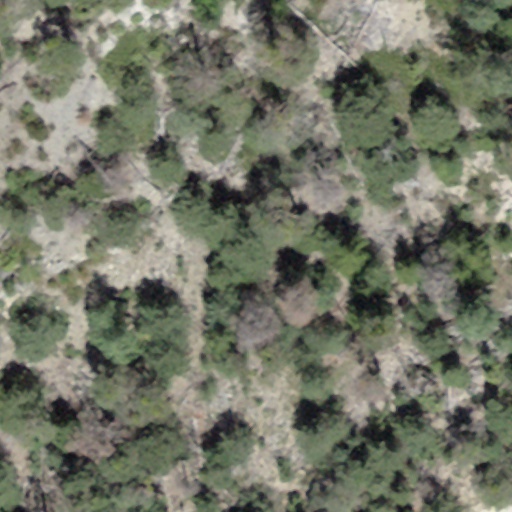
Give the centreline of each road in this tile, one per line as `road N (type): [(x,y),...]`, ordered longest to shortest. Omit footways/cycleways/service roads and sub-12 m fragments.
road 1 (motorway): [(0,354),(511,208)]
road 2 (motorway): [(183,0),(0,52)]
